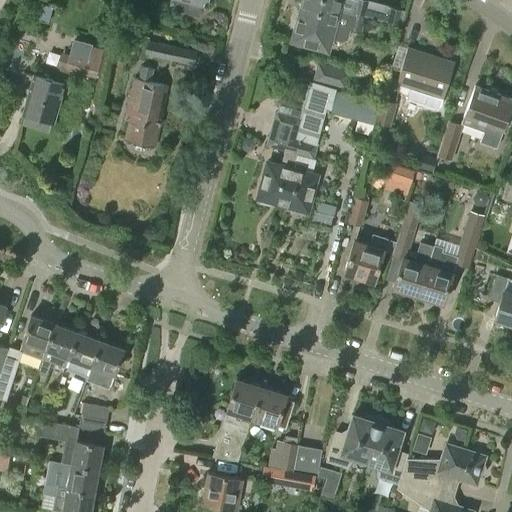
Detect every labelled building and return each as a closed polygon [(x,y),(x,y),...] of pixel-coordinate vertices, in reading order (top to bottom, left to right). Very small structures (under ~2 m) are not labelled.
[(205,4),(205,0),(170,0),(169,7),(199,14),(201,3),(205,4)] [(353,13),(338,9),(338,8),(304,0),(302,0),(292,39),(327,48),(331,33),(334,38),(341,40),(347,37),(349,28),(359,31),(363,16),(364,15),(353,12),(353,13)] [(304,0),(338,8),(339,0),(304,0)] [(383,21),(387,5),(369,0),(356,0),(353,12),(364,15),(363,16),(383,21)] [(96,78),(104,48),(73,39),(69,53),(60,51),(52,79),(34,74),(23,114),(26,114),(23,122),(50,129),(52,121),(55,122),(65,82),(63,82),(67,70),(96,78)] [(172,59),(175,46),(148,41),(145,54),(172,59)] [(439,109),(443,96),(454,61),(408,47),(397,81),(412,86),(407,99),(439,109)] [(344,86),(349,71),(318,62),(314,78),(344,86)] [(150,80),(152,68),(142,65),(139,78),(134,77),(129,97),(134,99),(130,116),(125,115),(123,120),(128,121),(125,137),(155,144),(167,85),(150,80)] [(309,81),(300,116),(294,137),(299,138),(315,143),(325,107),(331,87),(309,81)] [(497,146),(511,104),(511,96),(475,83),(461,121),(483,128),(479,140),(497,146)] [(333,97),(333,120),(372,120),(372,97),(333,97)] [(390,126),(396,102),(381,99),(374,122),(390,126)] [(103,119),(105,107),(95,104),(92,117),(103,119)] [(292,168),(296,152),(299,138),(294,137),(300,116),(274,109),(265,143),(283,148),(279,164),(267,161),(258,195),(282,202),(292,168)] [(452,160),(462,125),(447,120),(436,155),(452,160)] [(242,138),(239,143),(241,148),(246,150),(252,149),(254,143),(252,138),(247,136),(242,138)] [(312,156),(316,143),(315,143),(299,138),(296,152),(312,156)] [(427,154),(421,152),(416,167),(431,171),(436,155),(428,153),(427,154)] [(306,208),(315,174),(292,168),(282,202),(306,208)] [(399,172),(396,181),(406,185),(410,176),(399,172)] [(511,199),(511,182),(506,180),(501,196),(511,199)] [(361,225),(367,200),(354,196),(347,221),(361,225)] [(316,200),(313,210),(333,215),(335,205),(316,200)] [(415,259),(406,256),(422,204),(410,200),(392,254),(402,258),(393,286),(417,293),(431,249),(431,250),(419,246),(415,259)] [(467,265),(482,219),(468,215),(453,260),(438,255),(439,251),(431,249),(417,293),(443,301),(455,261),(467,265)] [(373,280),(387,236),(372,232),(369,243),(353,238),(343,270),(373,280)] [(511,277),(508,277),(495,273),(487,296),(500,300),(494,317),(511,323),(511,277)] [(0,332),(0,331),(0,321),(6,305),(0,302),(0,368),(8,347),(0,344),(0,332)] [(42,357),(55,322),(31,313),(18,348),(21,349),(41,356),(42,357)] [(64,367),(78,330),(55,322),(42,357),(41,356),(35,371),(46,375),(51,362),(64,367)] [(85,378),(100,338),(78,330),(64,367),(85,375),(84,378),(85,378)] [(113,371),(122,346),(100,338),(85,378),(107,386),(113,371)] [(21,349),(18,348),(10,345),(0,373),(0,396),(5,399),(21,349)] [(251,416),(261,386),(236,378),(226,408),(212,453),(237,457),(251,416)] [(275,424),(285,394),(261,386),(251,416),(275,424)] [(19,403),(25,405),(28,396),(22,394),(19,403)] [(107,418),(109,405),(84,400),(81,413),(107,418)] [(22,417),(26,406),(10,401),(6,412),(22,417)] [(365,460),(380,412),(379,412),(378,414),(377,414),(374,413),(372,413),(369,413),(367,414),(365,414),(363,415),(361,416),(352,414),(348,426),(351,432),(346,435),(334,431),(325,460),(346,466),(354,456),(365,460)] [(401,472),(406,457),(406,454),(395,450),(392,445),(398,442),(402,429),(393,426),(392,425),(391,423),(389,421),(388,420),(386,418),(384,417),(382,416),(380,415),(380,412),(365,460),(376,463),(376,476),(397,482),(401,472)] [(105,430),(107,418),(81,413),(79,425),(105,430)] [(434,421),(423,417),(419,428),(430,432),(434,421)] [(98,468),(103,442),(77,437),(79,425),(42,418),(40,434),(66,439),(62,461),(98,468)] [(463,439),(466,429),(456,426),(454,432),(457,437),(463,439)] [(291,468),(296,443),(282,441),(278,466),(291,468)] [(305,468),(309,445),(297,443),(293,466),(305,468)] [(482,460),(483,455),(445,443),(441,457),(406,457),(401,472),(450,488),(450,487),(454,475),(459,472),(462,477),(475,481),(477,475),(478,475),(480,475),(481,474),(482,473),(483,473),(484,472),(485,470),(485,469),(485,468),(485,467),(485,466),(485,464),(484,463),(483,462),(483,461),(482,460)] [(317,470),(321,447),(309,445),(305,468),(317,470)] [(62,461),(49,459),(44,482),(94,491),(98,468),(62,461)] [(263,465),(260,481),(277,484),(280,468),(263,465)] [(249,494),(252,478),(208,470),(202,501),(235,507),(238,492),(249,494)] [(296,471),(293,487),(312,490),(315,475),(296,471)] [(450,488),(401,472),(397,482),(396,487),(429,509),(428,511),(470,511),(471,509),(459,505),(453,508),(450,502),(454,489),(450,487),(450,488)] [(337,480),(326,477),(321,492),(332,496),(337,480)] [(70,511),(89,511),(94,491),(44,482),(42,493),(56,496),(54,509),(70,511)]
